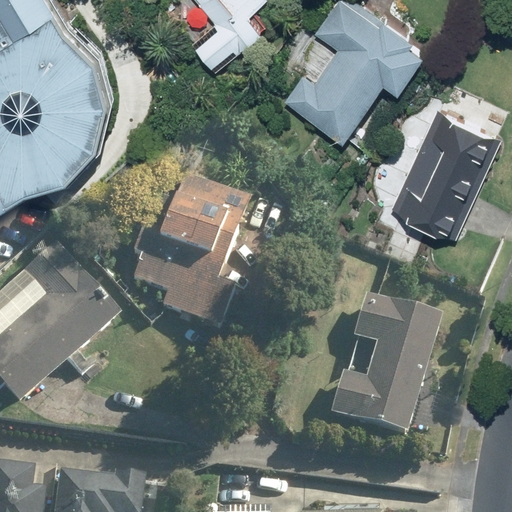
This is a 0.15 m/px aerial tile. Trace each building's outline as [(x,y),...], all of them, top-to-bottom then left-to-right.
[(0,0),(0,212),(22,199),(65,188),(96,156),(105,113),(93,65),(63,34),(52,17),(42,0),(0,0)] [(264,6),(269,0),(209,0),(227,17),(212,33),(238,57),(276,17),(264,6)] [(426,36),(429,31),(396,12),(393,16),(365,0),(343,0),(326,29),(343,40),(306,103),(362,136),(399,74),(414,83),(438,43),(426,36)] [(504,127),(442,100),(399,202),(461,229),(504,127)] [(152,224),(130,273),(174,292),(168,305),(230,332),(248,289),(232,282),(264,209),(198,180),(174,233),(152,224)] [(16,391),(32,410),(135,319),(64,239),(0,295),(0,388),(8,398),(16,391)] [(376,378),(354,372),(342,416),(420,436),(451,318),(373,298),(363,338),(385,344),(376,378)] [(46,476),(38,475),(38,466),(0,464),(0,511),(54,511),(56,491),(45,490),(46,476)] [(154,511),(157,478),(68,475),(65,511),(154,511)]
